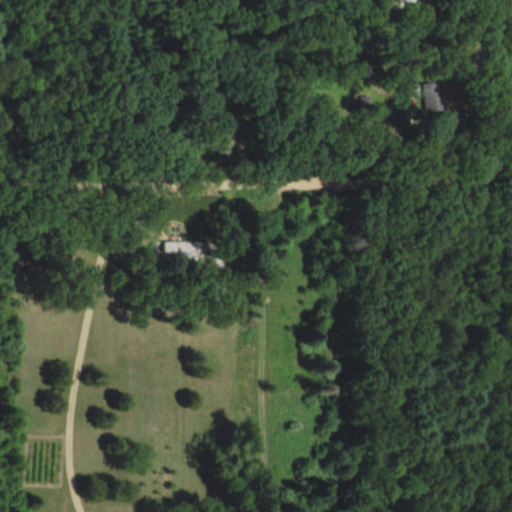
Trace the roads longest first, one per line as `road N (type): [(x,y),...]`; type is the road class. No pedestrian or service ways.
road 1 (residential): [(511,185),(0,184)]
road 2 (residential): [(483,186),(482,0)]
